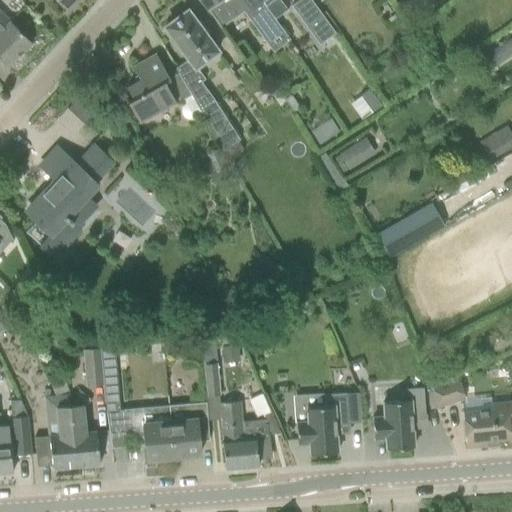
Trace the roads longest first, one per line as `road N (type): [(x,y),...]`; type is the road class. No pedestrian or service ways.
road 1 (tertiary): [(0,510),(282,493),(511,468)]
road 2 (residential): [(0,124),(128,0)]
